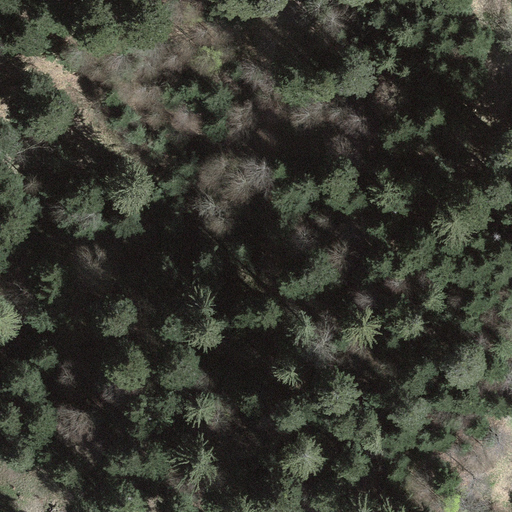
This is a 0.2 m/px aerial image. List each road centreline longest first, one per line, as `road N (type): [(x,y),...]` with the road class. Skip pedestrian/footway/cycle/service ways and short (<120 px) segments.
road 1 (track): [(0,338),(42,360),(71,441),(152,511)]
road 2 (track): [(447,95),(403,45),(334,0)]
